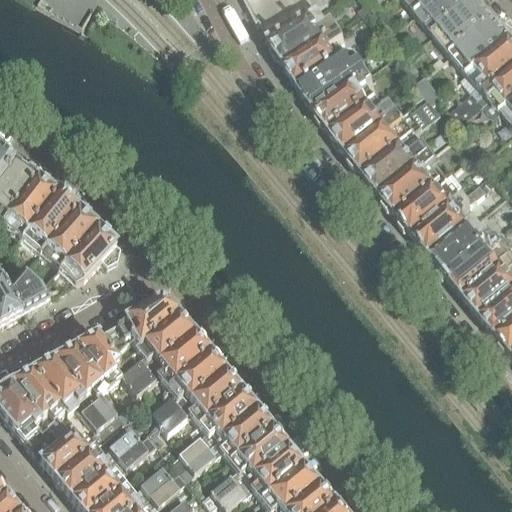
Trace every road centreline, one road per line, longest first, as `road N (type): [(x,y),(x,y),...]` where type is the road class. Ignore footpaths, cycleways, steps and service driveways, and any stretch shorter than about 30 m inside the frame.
road 1 (residential): [(511,397),(280,114),(210,0)]
road 2 (residential): [(164,272),(365,511)]
road 3 (residential): [(0,134),(114,215),(164,272)]
road 4 (residential): [(0,365),(164,272)]
